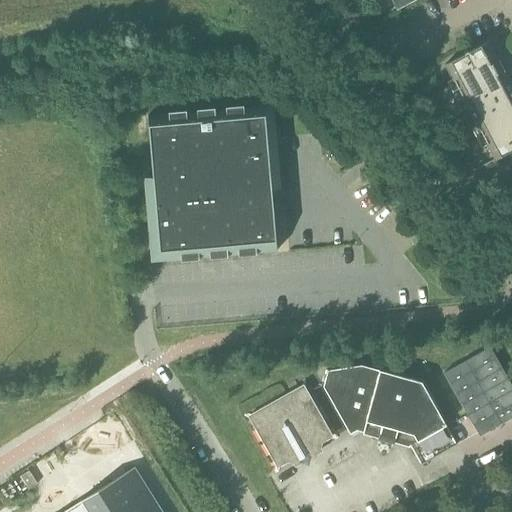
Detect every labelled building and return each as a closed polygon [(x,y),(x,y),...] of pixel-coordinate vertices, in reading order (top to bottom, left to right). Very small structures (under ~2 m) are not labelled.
[(394,0),(399,10),(417,0),(394,0)] [(383,25),(373,30),(384,53),(395,48),(383,25)] [(447,64),(496,161),(511,151),(511,85),(489,42),(447,64)] [(148,116),(153,177),(144,178),(152,262),(174,260),(278,251),(272,190),(282,189),(274,105),(148,116)] [(511,384),(491,347),(444,373),(480,437),(511,418),(511,384)] [(362,365),(328,371),(324,387),(350,434),(357,430),(364,432),(365,430),(380,434),(379,439),(394,443),(396,439),(411,443),(410,445),(421,465),(457,445),(422,382),(362,365)] [(248,416),(278,468),(333,437),(304,385),(248,416)] [(163,511),(136,468),(135,467),(68,510),(64,511),(163,511)] [(38,484),(30,471),(21,476),(29,490),(38,484)]
